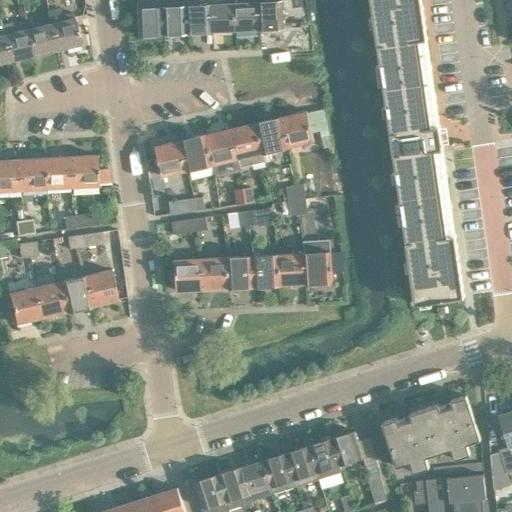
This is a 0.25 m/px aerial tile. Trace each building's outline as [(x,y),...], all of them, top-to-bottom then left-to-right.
[(137,0),(140,38),(141,38),(165,36),(162,0),(137,0)] [(189,35),(187,8),(187,1),(186,0),(162,0),(165,36),(189,35)] [(198,0),(199,7),(187,8),(189,35),(212,34),(211,7),(210,7),(210,0),(198,0)] [(421,0),(370,0),(415,302),(464,295),(459,262),(452,263),(439,177),(447,176),(435,94),(427,95),(415,9),(422,8),(421,0)] [(283,2),(258,4),(260,31),(284,29),(283,2)] [(234,5),(236,32),(260,31),(258,4),(234,5)] [(211,7),(212,34),(236,32),(234,5),(211,7)] [(81,45),(72,12),(60,15),(58,7),(47,10),(50,25),(56,51),(81,45)] [(28,31),(34,57),(56,51),(50,25),(28,31)] [(11,62),(34,57),(28,31),(5,36),(11,62)] [(0,65),(11,62),(5,36),(0,37),(0,65)] [(280,117),(288,147),(313,141),(306,111),(280,117)] [(263,153),(288,147),(280,117),(255,123),(263,153)] [(264,159),(263,153),(255,123),(230,129),(238,159),(240,167),(264,161),(264,159)] [(206,135),(213,165),(238,159),(230,129),(206,135)] [(332,145),(329,133),(321,135),(323,147),(332,145)] [(206,135),(181,141),(180,142),(187,172),(213,165),(206,135)] [(187,172),(180,142),(155,148),(162,177),(187,172)] [(70,158),(72,188),(98,187),(97,168),(96,156),(70,158)] [(45,159),(47,190),(72,188),(70,158),(45,159)] [(45,159),(19,160),(21,191),(47,190),(45,159)] [(0,192),(21,191),(19,160),(0,161),(0,192)] [(98,182),(110,182),(108,168),(97,168),(98,182)] [(295,184),(297,199),(305,198),(303,183),(295,184)] [(297,199),(295,184),(286,186),(288,201),(297,199)] [(243,188),(246,203),(254,201),(252,186),(243,188)] [(246,203),(243,188),(233,189),(236,204),(246,203)] [(192,198),(194,210),(205,208),(203,196),(192,198)] [(194,210),(192,198),(169,201),(171,213),(194,210)] [(297,199),(300,213),(307,212),(305,198),(297,199)] [(297,199),(288,201),(290,215),(300,213),(297,199)] [(247,210),(249,225),(257,224),(255,209),(247,210)] [(249,225),(247,210),(237,212),(240,226),(249,225)] [(76,214),(78,226),(100,223),(98,211),(76,214)] [(78,226),(76,214),(64,216),(66,228),(78,226)] [(195,218),(197,230),(207,228),(206,216),(195,218)] [(24,219),(26,234),(34,233),(32,218),(24,219)] [(197,230),(195,218),(171,221),(173,233),(197,230)] [(26,234),(24,219),(15,221),(17,235),(26,234)] [(79,234),(80,246),(103,243),(101,231),(79,234)] [(80,246),(79,234),(67,236),(69,248),(80,246)] [(330,237),(304,238),(305,253),(307,283),(333,282),(332,271),(341,270),(340,251),(331,251),(330,237)] [(27,241),(29,256),(38,255),(35,240),(27,241)] [(29,256),(27,241),(18,243),(20,257),(29,256)] [(279,255),(281,285),(307,283),(305,253),(279,255)] [(254,256),(255,286),(281,285),(279,255),(254,256)] [(255,286),(254,256),(228,258),(230,288),(255,286)] [(228,258),(202,259),(204,290),(230,288),(228,258)] [(204,290),(202,259),(175,261),(177,291),(204,290)] [(85,276),(92,306),(117,300),(110,270),(85,276)] [(60,283),(67,312),(92,306),(85,276),(60,283)] [(42,319),(67,313),(67,312),(60,283),(34,289),(42,319)] [(42,319),(34,289),(9,295),(16,325),(42,319)] [(438,313),(445,312),(445,305),(437,306),(438,313)] [(468,444),(482,440),(468,395),(452,400),(454,407),(442,411),(440,404),(410,414),(412,420),(400,424),(398,417),(382,422),(396,467),(411,462),(414,472),(430,467),(427,458),(452,450),(455,460),(472,455),(468,444)] [(511,407),(509,406),(502,408),(501,411),(502,414),(500,415),(510,446),(500,449),(501,451),(490,454),(494,489),(510,483),(506,473),(511,471),(511,407)] [(356,430),(332,438),(340,463),(364,456),(356,430)] [(342,471),(339,464),(340,463),(332,438),(310,445),(320,478),(342,471)] [(310,445),(287,452),(286,453),(296,486),(297,486),(320,478),(310,445)] [(263,460),(274,493),(296,486),(286,453),(263,460)] [(251,500),(252,500),(273,493),(274,493),(263,460),(241,467),(251,500)] [(218,474),(229,510),(241,506),(242,509),(253,506),(251,500),(241,467),(218,474)] [(203,511),(229,511),(229,510),(218,474),(195,482),(202,507),(203,511)] [(387,498),(380,475),(367,479),(375,502),(387,498)] [(415,503),(430,501),(431,511),(489,511),(485,475),(416,482),(417,489),(414,490),(415,503)] [(186,511),(179,487),(155,494),(154,495),(159,511),(186,511)] [(354,509),(349,494),(340,497),(345,511),(354,509)] [(131,502),(134,511),(159,511),(154,495),(131,502)] [(109,509),(109,511),(134,511),(131,502),(109,509)]
